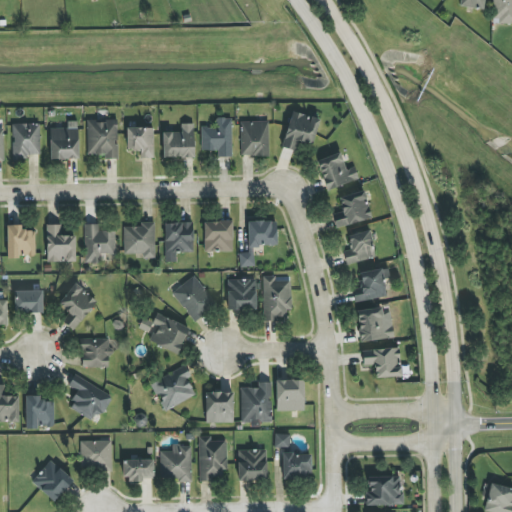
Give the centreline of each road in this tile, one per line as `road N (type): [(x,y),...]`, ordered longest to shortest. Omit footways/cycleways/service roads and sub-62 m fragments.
road 1 (tertiary): [(296,0),(346,76),(416,259),(431,382),(432,511)]
road 2 (tertiary): [(460,511),(450,317),(431,225),(354,37),(325,0)]
road 3 (residential): [(281,183),(0,184)]
road 4 (residential): [(332,413),(327,284),(307,213),(281,183)]
road 5 (residential): [(332,509),(102,511)]
